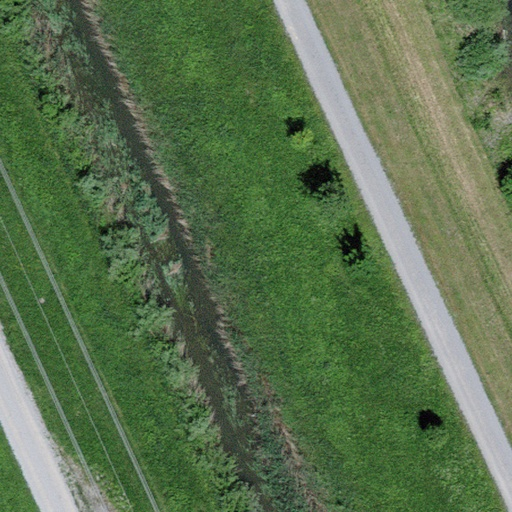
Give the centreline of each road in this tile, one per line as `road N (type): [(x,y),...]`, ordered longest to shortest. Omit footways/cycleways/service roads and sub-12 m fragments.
road 1 (track): [(322,0),(511,408)]
road 2 (track): [(0,331),(81,511)]
